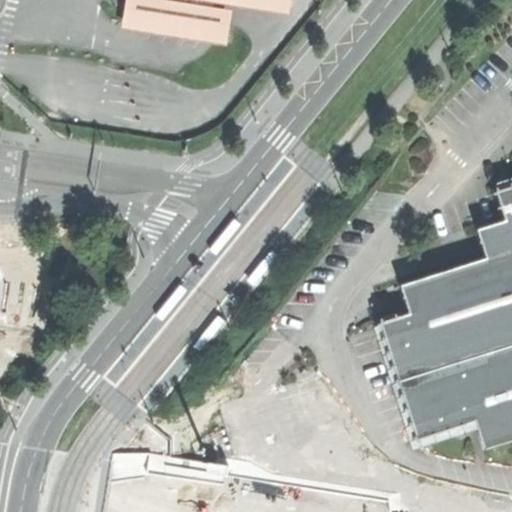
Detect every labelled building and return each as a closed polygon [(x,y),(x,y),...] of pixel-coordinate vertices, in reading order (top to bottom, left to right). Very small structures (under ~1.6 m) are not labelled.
[(120,0),(117,25),(222,41),(227,4),(284,13),(285,0),(120,0)] [(387,336),(420,441),(471,425),(478,423),(487,450),(511,442),(511,185),(497,191),(507,220),(479,229),(488,258),(403,285),(412,313),(383,323),(387,336)] [(217,249),(220,252),(244,223),(238,217),(217,243),(214,247),(217,249)] [(277,253),(273,250),(250,279),(256,285),(277,259),(280,255),(277,253)] [(163,314),(167,317),(191,287),(184,282),(160,311),(163,314)] [(226,315),(222,312),(198,342),(205,347),(226,322),(229,318),(226,315)]
